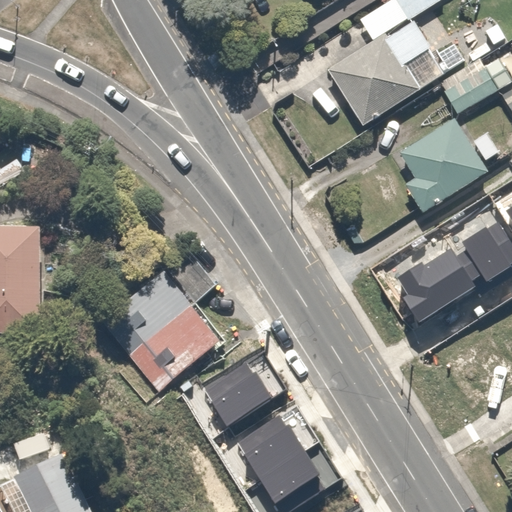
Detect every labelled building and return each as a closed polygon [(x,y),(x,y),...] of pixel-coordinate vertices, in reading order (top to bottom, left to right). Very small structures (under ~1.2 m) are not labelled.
[(411,18),(439,0),(379,0),(354,15),(370,42),(411,18)] [(411,18),(370,42),(320,72),(358,130),(465,58),(452,39),(434,52),(411,18)] [(508,80),(491,49),(436,82),(453,112),(508,80)] [(511,83),(495,94),(511,120),(511,83)] [(417,213),(483,173),(476,162),(497,149),(485,129),(465,142),(449,116),(395,148),(411,174),(398,182),(417,213)] [(506,286),(464,216),(401,254),(421,288),(441,277),(462,313),(506,286)] [(0,347),(38,349),(40,238),(0,237),(0,347)] [(168,274),(161,266),(99,317),(129,354),(192,304),(217,284),(193,254),(168,274)] [(511,298),(474,323),(497,359),(507,352),(511,359),(511,298)] [(192,304),(129,354),(159,391),(221,341),(192,304)] [(111,511),(93,463),(15,492),(23,511),(111,511)]
